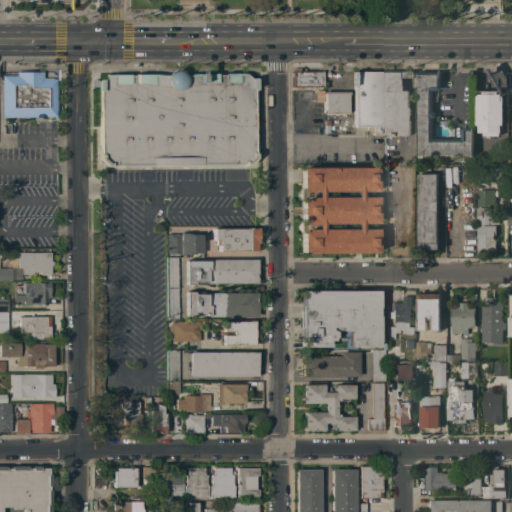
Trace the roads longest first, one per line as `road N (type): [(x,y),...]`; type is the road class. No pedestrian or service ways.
road 1 (residential): [(511,448),(0,448)]
road 2 (residential): [(78,511),(78,41)]
road 3 (residential): [(278,511),(279,271)]
road 4 (residential): [(511,271),(279,271)]
road 5 (residential): [(279,271),(276,42)]
road 6 (primary): [(511,40),(343,42)]
